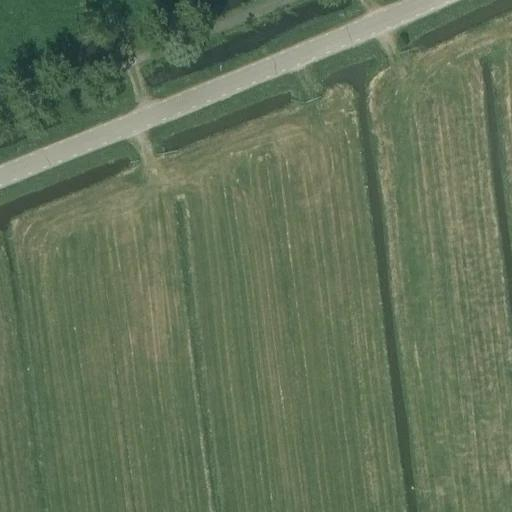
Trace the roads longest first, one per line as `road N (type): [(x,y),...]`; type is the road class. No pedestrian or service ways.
road 1 (unclassified): [(0,181),(439,0)]
road 2 (unclassified): [(0,119),(290,0)]
